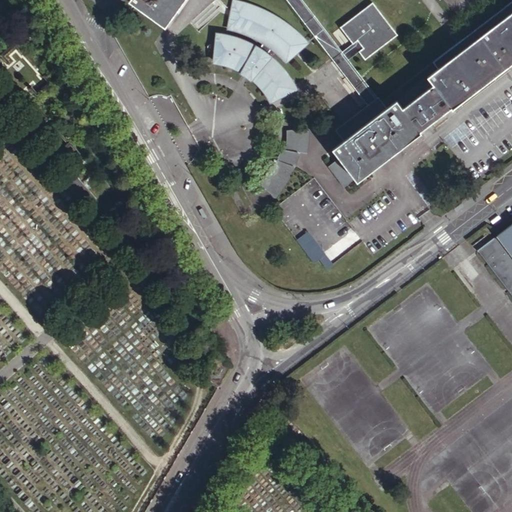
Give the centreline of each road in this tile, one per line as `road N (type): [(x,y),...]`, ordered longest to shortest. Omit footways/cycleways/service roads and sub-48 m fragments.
road 1 (tertiary): [(60,0),(228,288)]
road 2 (unclassified): [(511,185),(369,290)]
road 3 (residential): [(199,452),(259,382),(304,346)]
road 4 (tertiary): [(252,339),(199,452)]
